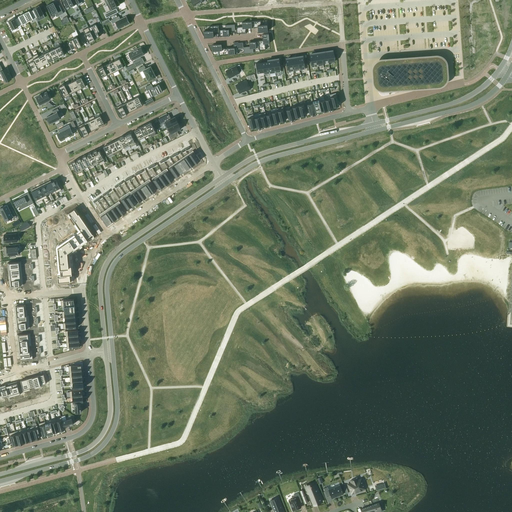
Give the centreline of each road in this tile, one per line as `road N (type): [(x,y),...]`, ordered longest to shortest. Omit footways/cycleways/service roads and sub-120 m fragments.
road 1 (tertiary): [(221,178),(108,259),(99,287),(105,351)]
road 2 (tertiary): [(112,350),(106,286),(113,264),(225,183)]
road 3 (tertiary): [(0,481),(102,445),(117,414),(112,350)]
road 4 (tertiary): [(105,351),(110,412),(96,441),(0,474)]
road 5 (residential): [(89,353),(88,427),(0,457)]
road 6 (tertiary): [(373,124),(259,154),(221,178)]
road 7 (tertiary): [(225,183),(264,159),(375,130)]
road 8 (tertiary): [(375,130),(470,105),(507,75)]
road 9 (tertiary): [(499,69),(464,98),(373,124)]
road 10 (residential): [(212,163),(106,236)]
